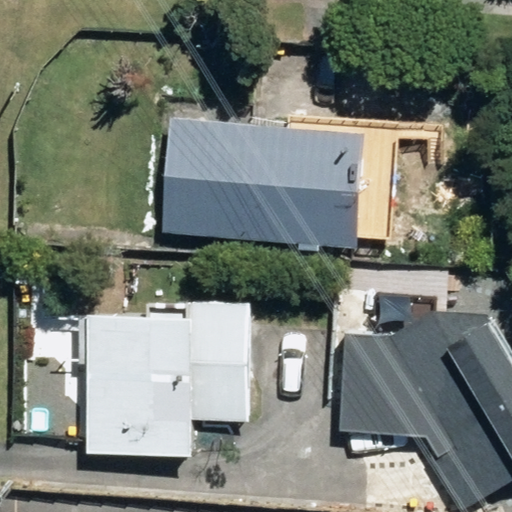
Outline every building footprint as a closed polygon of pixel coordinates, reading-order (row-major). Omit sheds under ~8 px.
[(430,81),(458,82),(459,55),(430,55),(430,81)] [(307,239),(327,241),(328,235),(367,238),(375,124),(178,110),(170,225),(307,234),(307,239)] [(459,301),(481,301),(482,273),(461,273),(459,301)] [(358,274),(357,299),(386,300),(387,275),(358,274)] [(79,444),(204,444),(204,415),(259,416),(261,294),(200,295),(200,311),(72,309),(71,361),(98,361),(98,389),(80,389),(79,444)] [(458,511),(511,480),(511,367),(483,321),(419,312),(401,334),(348,334),(338,431),(425,440),(458,511)]
